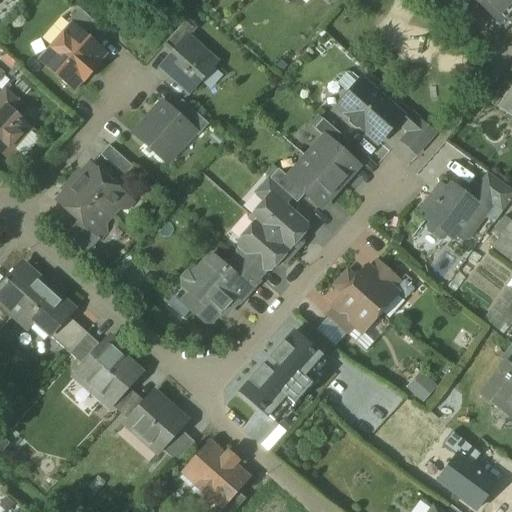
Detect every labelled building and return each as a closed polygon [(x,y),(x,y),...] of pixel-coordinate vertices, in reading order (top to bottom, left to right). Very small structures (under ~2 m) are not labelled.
[(511,0),(472,0),(499,24),(511,8),(511,0)] [(106,34),(79,10),(67,24),(73,29),(74,29),(95,47),(106,34)] [(197,29),(187,20),(163,47),(172,55),(186,39),(187,40),(197,29)] [(95,47),(74,29),(73,29),(66,38),(64,37),(42,61),(73,89),(83,78),(84,80),(96,67),(94,66),(104,55),(95,47)] [(187,40),(186,39),(172,55),(161,67),(191,93),(215,65),(187,40)] [(401,117),(362,83),(339,109),(348,117),(348,125),(355,130),(362,130),(378,144),(401,117)] [(20,104),(4,89),(0,93),(0,111),(4,107),(12,113),(20,104)] [(511,92),(501,107),(511,114),(511,92)] [(209,125),(182,101),(172,112),(194,133),(198,137),(209,125)] [(172,112),(162,104),(134,134),(162,160),(179,141),(183,145),(194,133),(172,112)] [(12,113),(4,107),(0,111),(0,151),(7,158),(31,131),(30,130),(29,124),(23,119),(18,119),(12,113)] [(434,134),(411,113),(400,125),(409,133),(402,142),(416,155),(434,134)] [(350,144),(323,120),(314,130),(325,139),(326,139),(342,153),(350,144)] [(342,153),(326,139),(325,139),(307,159),(338,187),(357,166),(342,153)] [(133,168),(109,146),(100,156),(124,178),(133,168)] [(338,187),(307,159),(289,180),(288,180),(305,195),(320,208),(338,187)] [(134,203),(92,166),(84,175),(84,179),(77,187),(111,217),(118,210),(126,209),(128,209),(134,203)] [(289,180),(279,170),(270,180),(291,199),(297,204),(305,195),(288,180),(289,180)] [(511,191),(487,173),(468,199),(450,186),(447,191),(442,186),(423,212),(428,216),(425,220),(430,224),(428,228),(428,233),(439,241),(443,240),(446,236),(452,240),(458,231),(468,239),(492,207),(502,214),(511,199),(511,191)] [(291,199),(270,180),(258,194),(266,202),(271,197),(283,208),(291,199)] [(111,217),(77,187),(70,195),(66,195),(58,203),(78,221),(100,241),(105,235),(105,233),(105,225),(111,217)] [(283,208),(271,197),(266,202),(252,218),(249,215),(249,216),(292,254),(299,246),(299,238),(304,232),(304,226),(283,208)] [(292,254),(249,216),(248,216),(256,224),(240,242),(240,248),(265,270),(271,269),(276,263),(285,263),(292,254)] [(100,241),(78,221),(66,234),(88,254),(100,241)] [(511,222),(511,223),(506,230),(492,248),(511,262),(511,222)] [(211,257),(196,274),(189,274),(184,280),(184,288),(198,301),(198,303),(191,311),(203,322),(210,322),(227,303),(232,308),(237,303),(214,283),(226,270),(211,257)] [(259,281),(235,259),(226,270),(214,283),(237,303),(238,304),(259,281)] [(401,282),(377,261),(369,270),(393,291),(401,282)] [(72,312),(21,267),(7,282),(6,281),(4,284),(5,285),(0,290),(0,331),(5,326),(0,320),(0,313),(6,307),(45,342),(50,337),(67,317),(72,312)] [(367,268),(357,279),(347,271),(340,279),(380,315),(398,295),(393,291),(369,270),(367,268)] [(380,315),(340,279),(333,287),(342,295),(332,306),(334,308),(355,327),(363,334),(380,315)] [(511,292),(508,289),(483,320),(503,335),(511,324),(511,292)] [(355,327),(334,308),(326,317),(347,336),(355,327)] [(67,317),(50,337),(70,355),(87,335),(67,317)] [(292,324),(236,390),(268,417),(286,396),(295,404),(317,378),(311,373),(327,354),(292,324)] [(99,345),(87,335),(70,355),(81,365),(99,345)] [(107,343),(78,376),(104,399),(118,384),(124,389),(137,375),(122,361),(124,358),(107,343)] [(511,368),(505,364),(481,396),(497,408),(498,406),(497,406),(501,400),(511,408),(511,368)] [(407,387),(423,401),(436,385),(420,371),(407,387)] [(152,394),(126,424),(159,453),(162,450),(180,430),(182,427),(173,419),(176,416),(152,394)] [(194,443),(180,430),(162,450),(176,464),(194,443)] [(223,458),(209,445),(184,473),(222,507),(223,507),(237,492),(247,480),(233,467),(236,464),(226,455),(223,458)] [(222,507),(217,511),(235,511),(246,500),(237,492),(223,507),(222,507)]
